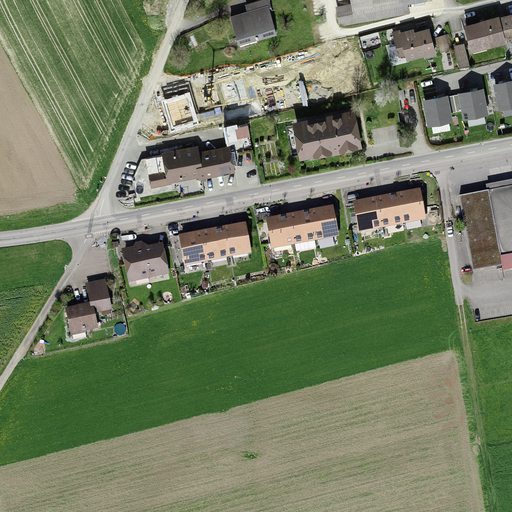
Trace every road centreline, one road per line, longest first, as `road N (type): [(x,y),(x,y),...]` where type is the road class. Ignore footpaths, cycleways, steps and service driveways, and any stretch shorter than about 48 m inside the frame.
road 1 (track): [(438,158),(492,511)]
road 2 (secondary): [(100,223),(428,160)]
road 3 (tertiary): [(100,223),(185,0)]
road 4 (residential): [(428,160),(412,83),(511,60)]
